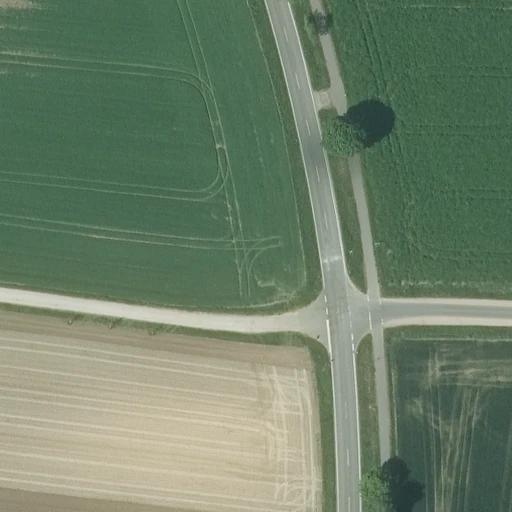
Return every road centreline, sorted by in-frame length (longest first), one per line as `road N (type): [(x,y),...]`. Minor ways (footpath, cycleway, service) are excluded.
road 1 (track): [(341,319),(266,330),(0,295)]
road 2 (tertiary): [(275,0),(341,319)]
road 3 (tertiary): [(341,319),(345,511)]
road 4 (unclassified): [(511,305),(399,299),(341,319)]
